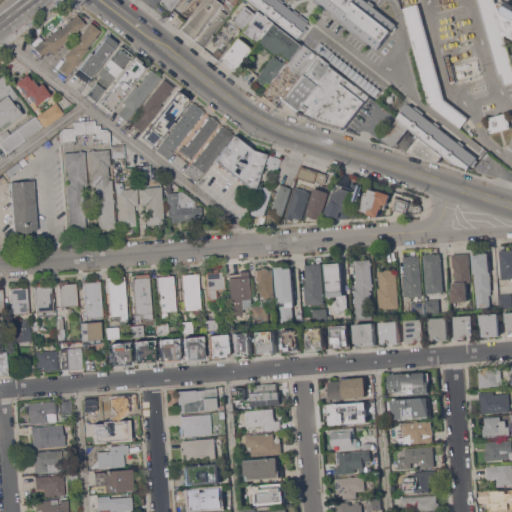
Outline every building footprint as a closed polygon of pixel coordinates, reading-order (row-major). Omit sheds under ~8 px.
[(158,0),(177,0),(167,13),(155,4),(158,0)] [(180,29),(201,0),(217,0),(222,4),(194,40),(180,29)] [(279,0),(307,22),(304,26),(308,29),(299,40),(295,37),(296,37),(248,0),(279,0)] [(370,0),(396,20),(397,24),(377,50),(312,0),(370,0)] [(495,0),(511,59),(511,81),(504,84),(502,75),(499,76),(478,0),(495,0)] [(445,98),(469,117),(461,128),(430,103),(404,8),(419,3),(445,98)] [(222,4),(219,8),(227,14),(212,34),(213,35),(204,47),(194,40),(222,4)] [(256,11),(300,45),(284,64),(255,40),(254,42),(240,31),(242,28),(232,20),(244,6),(254,14),(256,11)] [(61,46),(62,47),(54,54),(51,50),(43,57),(34,47),(42,39),(44,41),(59,27),(61,28),(69,21),(68,20),(70,18),(71,19),(77,14),(86,23),(61,46)] [(68,51),(70,48),(70,49),(82,33),(82,32),(84,30),(90,22),(100,31),(96,36),(97,37),(95,39),(94,38),(88,47),(89,48),(69,75),(60,68),(67,59),(64,57),(68,51)] [(87,75),(84,74),(85,73),(83,71),(82,72),(80,70),(80,69),(79,68),(91,52),(93,54),(107,36),(116,43),(91,77),(87,75)] [(236,37),(250,48),(233,71),(218,60),(236,37)] [(283,96),(279,92),(271,102),(261,94),(285,64),(284,64),(300,45),(301,45),(302,44),(315,54),(283,96)] [(97,99),(88,92),(100,76),(98,74),(119,45),(131,55),(97,99)] [(295,110),(281,99),(283,96),(315,54),(330,66),(295,110)] [(134,57),(145,66),(110,111),(99,103),(134,57)] [(271,58),(281,66),(267,84),(263,81),(262,82),(256,78),(271,58)] [(344,77),(313,117),(297,112),(303,104),(302,103),(296,110),(295,110),(330,66),(344,77)] [(127,121),(118,114),(125,104),(122,102),(136,85),(138,86),(144,77),(143,77),(145,74),(146,75),(150,70),(161,78),(127,121)] [(33,78),(38,85),(42,82),(50,94),(48,95),(49,97),(44,100),(44,99),(36,104),(38,107),(36,109),(33,106),(30,102),(33,100),(29,95),(26,96),(21,90),(20,90),(16,85),(17,84),(16,82),(27,73),(31,79),(33,78)] [(0,77),(3,75),(18,96),(12,101),(16,106),(23,115),(12,123),(9,119),(0,125),(0,77)] [(369,96),(344,127),(313,117),(344,77),(369,96)] [(142,132),(128,121),(135,114),(139,117),(140,115),(137,113),(163,80),(173,88),(161,103),(164,105),(142,132)] [(178,91),(189,100),(154,146),(143,137),(178,91)] [(44,127),(36,116),(56,102),(64,113),(44,127)] [(201,115),(202,115),(200,117),(190,129),(191,129),(188,133),(187,132),(178,144),(179,145),(177,147),(176,146),(175,148),(176,149),(168,159),(156,150),(163,141),(192,103),(204,112),(201,115)] [(399,119),(398,118),(410,103),(478,157),(477,159),(479,160),(475,165),(473,164),(469,168),(454,163),(445,154),(444,155),(421,137),(421,136),(410,127),(409,128),(398,119),(399,119)] [(490,133),(487,118),(507,113),(511,127),(490,133)] [(34,117),(35,116),(43,127),(42,128),(7,153),(0,143),(0,141),(3,139),(0,134),(7,129),(10,134),(34,117)] [(187,163),(175,154),(182,145),(185,147),(209,116),(210,117),(210,116),(219,123),(187,163)] [(409,128),(396,145),(390,145),(383,139),(398,119),(409,128)] [(75,134),(75,140),(62,141),(61,130),(64,128),(75,127),(74,121),(85,120),(94,120),(95,125),(101,125),(101,129),(106,129),(110,132),(111,142),(102,142),(101,138),(96,139),(96,133),(86,134),(75,134)] [(222,126),(233,135),(197,181),(186,172),(222,126)] [(215,161),(234,136),(249,150),(265,155),(254,192),(215,161)] [(444,155),(440,162),(409,152),(421,137),(444,155)] [(112,145),(125,144),(126,157),(113,158),(112,145)] [(91,151),(91,149),(94,149),(94,150),(109,149),(111,166),(109,166),(109,174),(110,174),(110,176),(110,177),(110,179),(112,179),(113,190),(114,190),(114,192),(113,192),(113,199),(114,199),(115,201),(114,201),(115,220),(116,220),(116,223),(115,223),(116,227),(99,229),(96,184),(91,184),(89,151),(91,151)] [(80,151),(80,150),(82,150),(82,151),(85,151),(88,185),(83,185),(86,230),(70,231),(70,226),(69,226),(69,224),(70,224),(68,205),(67,205),(67,202),(68,202),(67,195),(66,196),(66,193),(67,193),(66,183),(69,183),(69,180),(67,180),(67,178),(69,178),(68,169),(65,169),(64,153),(80,151)] [(266,168),(269,155),(280,158),(277,171),(266,168)] [(18,162),(22,167),(14,173),(15,174),(11,177),(6,171),(18,162)] [(152,177),(139,178),(138,166),(151,165),(152,177)] [(320,172),(327,175),(324,186),(316,183),(299,178),(298,177),(301,166),(302,167),(320,172)] [(355,201),(349,218),(339,219),(327,213),(328,206),(334,185),(335,184),(339,184),(342,173),(353,176),(349,187),(353,188),(354,183),(359,184),(360,180),(363,181),(356,202),(355,201)] [(38,229),(31,230),(32,234),(21,234),(21,231),(15,231),(10,182),(33,180),(38,229)] [(363,181),(367,182),(364,191),(369,193),(370,189),(391,196),(387,205),(384,204),(382,209),(380,208),(377,217),(368,214),(369,213),(361,210),(360,211),(356,209),(358,202),(356,202),(363,181)] [(123,182),(123,189),(137,188),(138,205),(135,205),(136,225),(119,227),(116,183),(123,182)] [(292,188),(282,216),(273,213),(274,210),(271,209),(280,184),(292,188)] [(263,214),(260,213),(259,216),(250,213),(259,185),(272,189),(263,214)] [(164,223),(147,225),(146,205),(142,205),(141,188),(162,186),(164,223)] [(310,191),(302,220),(297,219),(293,220),(286,218),(296,187),(310,191)] [(329,192),(323,213),(322,213),(320,219),(307,216),(315,188),(329,192)] [(179,192),(179,191),(183,191),(195,201),(196,206),(202,206),(202,217),(197,217),(197,219),(180,220),(180,222),(169,223),(168,219),(169,219),(168,210),(167,193),(179,192)] [(410,203),(415,205),(412,213),(407,212),(406,213),(393,209),(397,197),(410,202),(410,203)] [(511,249),(511,278),(502,279),(500,251),(502,249),(505,249),(507,250),(511,249)] [(492,291),(491,291),(491,295),(492,308),(477,309),(473,252),(482,251),(482,253),(489,252),(492,291)] [(443,292),(426,293),(423,255),(431,254),(431,253),(435,253),(435,254),(441,253),(443,292)] [(471,282),(467,283),(468,301),(452,303),(451,289),(453,289),(453,282),(455,282),(455,276),(454,277),(453,273),(455,273),(454,267),(453,267),(452,255),(469,253),(471,282)] [(423,295),(404,297),(403,276),(405,276),(404,256),(410,256),(410,255),(413,255),(413,256),(419,255),(423,295)] [(344,294),(347,294),(348,308),(338,313),(336,313),(332,305),(332,302),(336,301),(338,299),(337,296),(329,297),(325,264),(331,263),(330,260),(336,259),(336,263),(341,262),(344,294)] [(372,281),(374,281),(375,286),(372,286),(373,289),(370,289),(370,291),(372,291),(372,294),(371,294),(372,312),(373,312),(373,316),(372,316),(372,318),(357,319),(356,302),(353,302),(353,299),(355,298),(355,296),(353,296),(353,292),(355,292),(355,290),(357,290),(357,288),(356,288),(355,285),(357,285),(355,265),(354,265),(354,263),(355,263),(355,260),(371,259),(372,281)] [(305,285),(307,284),(305,265),(312,264),(312,263),(315,263),(315,264),(322,263),(325,303),(306,305),(305,285)] [(276,267),(285,266),(285,268),(292,268),(295,302),(294,302),(294,305),(293,305),(294,323),(281,324),(276,267)] [(275,299),(272,299),(272,298),(269,298),(269,299),(265,300),(265,297),(262,297),(261,291),(257,291),(257,280),(256,280),(255,277),(256,277),(256,270),(262,270),(263,268),(267,268),(269,269),(273,269),(275,299)] [(378,288),(380,288),(379,274),(378,274),(378,272),(379,272),(379,270),(396,269),(399,308),(379,309),(378,288)] [(238,277),(238,272),(247,271),(248,299),(249,307),(240,308),(241,314),(229,315),(227,278),(238,277)] [(209,299),(207,299),(207,296),(208,296),(207,273),(223,272),(225,289),(216,289),(216,299),(209,299)] [(133,275),(137,275),(137,278),(144,278),(144,274),(149,274),(152,313),(135,314),(133,275)] [(157,277),(161,277),(161,275),(163,274),(163,277),(167,276),(167,274),(170,274),(170,276),(174,276),(176,311),(167,312),(168,317),(167,317),(167,319),(160,319),(157,277)] [(182,275),(199,274),(201,309),(184,310),(182,275)] [(121,320),(119,320),(119,317),(120,317),(120,315),(111,316),(108,277),(124,276),(128,320),(121,321),(121,320)] [(85,300),(81,301),(80,290),(84,290),(83,282),(84,282),(84,280),(87,279),(87,282),(96,281),(96,279),(100,278),(103,317),(86,318),(85,300)] [(77,305),(60,306),(59,281),(67,281),(67,284),(76,283),(77,305)] [(10,284),(19,284),(19,287),(27,287),(29,313),(12,314),(10,284)] [(52,285),(54,313),(38,314),(38,311),(37,311),(35,286),(52,285)] [(440,312),(427,313),(426,300),(429,300),(429,293),(439,293),(440,312)] [(499,294),(511,293),(511,307),(500,308),(499,294)] [(424,301),(424,313),(412,314),(411,302),(424,301)] [(254,306),(265,306),(265,312),(268,312),(268,317),(265,317),(266,318),(255,319),(254,306)] [(328,314),(331,314),(332,317),(328,318),(327,318),(328,320),(314,320),(314,309),(327,308),(327,314),(328,314)] [(499,314),(500,336),(484,337),(483,325),(481,325),(481,315),(491,315),(491,316),(494,316),(494,314),(499,314)] [(456,316),(474,315),(475,334),(472,337),(468,335),(466,339),(457,339),(456,316)] [(63,328),(65,328),(65,339),(59,339),(58,328),(57,318),(63,317),(63,328)] [(7,343),(7,329),(9,329),(16,329),(15,319),(30,318),(31,341),(29,341),(29,343),(19,344),(19,342),(10,343),(7,343)] [(239,318),(239,328),(231,329),(226,329),(226,319),(230,319),(239,318)] [(407,343),(406,320),(424,318),(425,338),(420,343),(417,341),(416,342),(407,343)] [(448,318),(430,319),(431,341),(435,341),(437,339),(441,341),(449,340),(448,318)] [(205,320),(217,319),(218,330),(206,331),(205,320)] [(101,340),(99,340),(99,342),(95,342),(95,340),(93,340),(93,342),(90,343),(90,340),(84,341),(82,323),(100,321),(101,340)] [(383,334),(381,334),(381,322),(399,321),(400,344),(392,344),(388,341),(385,344),(382,341),(383,340),(383,334)] [(192,322),(193,332),(182,333),(181,322),(192,322)] [(156,324),(168,323),(169,334),(157,335),(156,324)] [(143,324),(144,336),(133,337),(132,325),(143,324)] [(355,325),(375,324),(376,343),(356,344),(355,325)] [(348,325),(350,348),(333,349),(332,326),(348,325)] [(119,327),(119,337),(108,338),(107,327),(119,327)] [(308,328),(325,328),(325,349),(309,349),(308,328)] [(285,352),(283,331),(300,330),(302,351),(285,352)] [(258,332),(276,332),(277,353),(259,354),(258,332)] [(234,334),(251,334),(252,355),(235,356),(234,334)] [(209,336),(227,335),(228,357),(210,358),(209,336)] [(179,339),(159,338),(159,360),(178,361),(179,339)] [(154,361),(153,340),(133,341),(134,362),(154,361)] [(182,341),(202,340),(203,359),(183,360),(182,341)] [(110,343),(111,365),(130,364),(129,342),(110,343)] [(83,369),(62,370),(60,344),(64,343),(64,348),(81,347),(83,369)] [(57,350),(58,369),(51,370),(51,371),(49,371),(49,370),(43,370),(43,367),(37,367),(36,351),(57,350)] [(481,388),(479,367),(501,366),(502,381),(503,381),(504,386),(481,388)] [(405,395),(405,390),(390,391),(389,375),(426,372),(426,374),(428,374),(429,393),(405,395)] [(365,378),(366,397),(345,398),(345,399),(329,400),(328,382),(343,382),(343,379),(365,378)] [(252,408),(251,386),(280,384),(281,406),(252,408)] [(218,400),(216,400),(217,408),(179,412),(177,391),(195,389),(195,390),(205,389),(205,388),(216,387),(218,400)] [(234,389),(245,388),(246,400),(234,401),(234,389)] [(480,394),(494,393),(494,396),(510,395),(511,412),(482,415),(480,394)] [(109,398),(125,396),(127,416),(110,418),(109,398)] [(96,397),(98,410),(84,412),(83,398),(96,397)] [(393,401),(429,398),(431,417),(394,419),(393,401)] [(59,400),(72,399),(73,413),(61,414),(59,400)] [(57,422),(31,424),(30,417),(28,417),(27,404),(55,402),(57,422)] [(330,404),(361,402),(361,406),(360,406),(361,421),(331,423),(330,404)] [(265,432),(265,426),(248,427),(247,411),(274,409),(275,422),(281,421),(282,431),(265,432)] [(182,427),(181,417),(184,417),(183,416),(210,415),(211,434),(185,436),(184,427),(182,427)] [(483,425),(485,425),(485,418),(501,417),(501,421),(506,421),(506,428),(510,427),(511,437),(488,438),(488,435),(484,436),(483,425)] [(131,441),(94,444),(92,423),(130,420),(131,441)] [(416,422),(416,421),(418,421),(418,422),(432,421),(432,429),(433,429),(433,435),(433,442),(410,444),(409,442),(399,443),(399,437),(404,437),(403,423),(416,422)] [(31,427),(63,425),(64,447),(33,449),(32,437),(31,427)] [(354,427),(355,438),(359,438),(359,445),(359,448),(341,450),(341,445),(334,445),(332,429),(354,427)] [(281,443),(282,455),(247,457),(246,436),(274,434),(275,443),(281,443)] [(221,439),(221,447),(216,448),(217,459),(186,461),(185,453),(183,453),(182,441),(221,439)] [(485,450),(488,450),(487,443),(511,441),(511,459),(486,461),(485,450)] [(433,445),(434,455),(435,455),(435,459),(435,460),(435,466),(422,467),(421,461),(412,462),(412,468),(399,469),(398,458),(406,457),(405,448),(433,445)] [(128,446),(130,465),(98,467),(97,452),(110,451),(110,447),(128,446)] [(370,450),(371,460),(363,460),(364,468),(354,468),(354,470),(356,470),(356,474),(336,476),(335,466),(338,466),(338,462),(340,462),(339,453),(353,452),(353,451),(370,450)] [(33,453),(61,451),(63,472),(35,474),(33,453)] [(279,464),(280,464),(281,478),(250,480),(249,475),(247,475),(246,461),(279,458),(279,464)] [(221,483),(187,486),(187,485),(186,485),(185,465),(214,463),(214,462),(220,462),(220,468),(221,483)] [(511,465),(511,485),(498,487),(497,481),(498,481),(497,478),(488,479),(487,467),(511,465)] [(101,486),(98,485),(96,484),(95,482),(94,479),(94,477),(95,474),(97,473),(100,472),(103,472),(104,472),(131,469),(133,490),(105,492),(105,485),(104,485),(101,486)] [(406,493),(406,490),(404,490),(404,482),(405,482),(405,477),(408,477),(408,472),(436,470),(436,479),(430,479),(431,492),(418,493),(418,492),(406,493)] [(64,487),(64,496),(45,497),(44,488),(36,489),(35,477),(63,475),(64,487)] [(349,477),(349,476),(352,476),(352,477),(365,476),(366,490),(357,491),(357,497),(344,498),(343,492),(337,493),(336,478),(349,477)] [(256,502),(250,502),(249,486),(284,484),(285,500),(285,503),(257,505),(256,502)] [(224,508),(187,511),(185,490),(222,488),(224,508)] [(511,510),(490,511),(489,494),(511,493),(511,510)] [(436,495),(437,502),(439,502),(440,506),(438,506),(438,511),(403,511),(403,506),(401,506),(401,497),(436,495)] [(110,509),(97,510),(96,498),(109,497),(110,499),(132,497),(133,510),(122,510),(122,511),(118,511),(110,511),(110,509)] [(42,511),(42,509),(38,510),(38,503),(42,503),(42,501),(51,501),(51,500),(58,499),(59,500),(68,500),(69,511),(42,511)] [(367,500),(381,499),(382,509),(368,510),(367,500)] [(350,503),(350,506),(362,505),(362,511),(338,511),(338,504),(350,503)]
